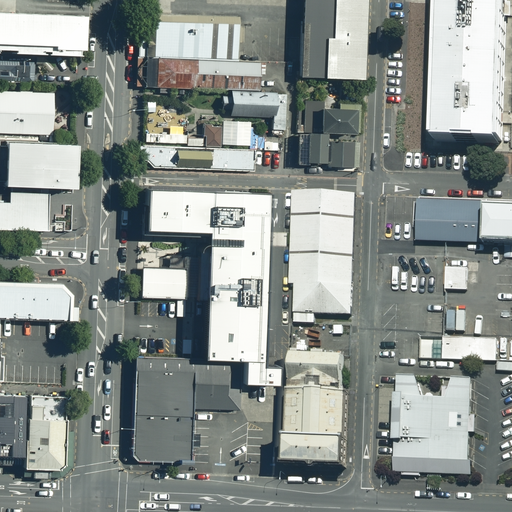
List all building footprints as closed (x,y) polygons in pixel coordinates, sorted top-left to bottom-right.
[(299,0),(298,62),(298,76),(360,77),(362,0),(299,0)] [(436,0),(430,144),(501,147),(507,0),(436,0)] [(150,12),(150,56),(237,58),(238,15),(150,12)] [(81,17),(0,13),(0,50),(9,51),(9,54),(80,57),(81,17)] [(237,58),(150,56),(149,85),(259,88),(260,59),(237,58)] [(0,81),(34,83),(35,63),(0,61),(0,81)] [(228,95),(220,95),(219,107),(226,107),(226,113),(270,116),(269,128),(282,129),(284,92),(228,90),(228,95)] [(0,133),(52,135),(53,114),(53,93),(0,91),(0,133)] [(352,102),(319,102),(319,124),(352,124),(352,102)] [(248,120),(220,119),(219,143),(247,143),(248,120)] [(209,122),(201,122),(201,134),(203,134),(202,144),(218,145),(219,125),(209,125),(209,122)] [(184,133),(143,131),(143,141),(183,142),(184,133)] [(354,135),(324,135),(324,167),(353,167),(354,135)] [(52,143),(0,140),(0,184),(74,187),(76,144),(52,143)] [(254,150),(140,145),(140,161),(146,161),(151,167),(253,169),(253,166),(254,150)] [(263,365),(268,238),(269,193),(145,188),(144,233),(202,235),(207,236),(207,243),(204,243),(201,243),(198,245),(197,247),(196,250),(195,299),(209,300),(207,358),(243,358),(242,384),(275,385),(275,365),(263,365)] [(352,316),(354,192),(291,191),(289,315),(352,316)] [(0,228),(48,230),(49,197),(0,195),(0,228)] [(481,247),(482,208),(413,206),(412,245),(447,246),(481,247)] [(511,208),(482,208),(481,247),(511,247),(511,208)] [(187,269),(144,268),(143,299),(183,301),(186,301),(187,269)] [(467,269),(446,268),(445,290),(467,290),(467,269)] [(60,284),(0,281),(0,318),(69,320),(70,295),(60,284)] [(444,337),(442,337),(441,359),(472,360),(495,360),(495,339),(444,337)] [(132,454),(138,460),(193,462),(195,409),(241,411),(242,384),(243,358),(207,358),(202,358),(193,357),(139,356),(136,356),(132,454)] [(288,393),(285,466),(343,469),(344,398),(344,394),(345,357),(292,356),(291,385),(291,394),(288,393)] [(395,376),(391,470),(467,473),(468,461),(471,379),(395,376)] [(0,453),(21,455),(23,395),(0,394),(0,453)] [(65,418),(65,396),(29,395),(29,404),(29,417),(26,417),(26,440),(24,440),(23,455),(23,466),(23,467),(58,468),(61,465),(64,463),(64,432),(65,418)] [(58,468),(23,467),(23,471),(23,476),(61,476),(72,467),(73,432),(69,432),(64,432),(64,463),(61,465),(58,468)] [(21,455),(0,453),(0,464),(12,465),(23,466),(23,455),(21,455)]
